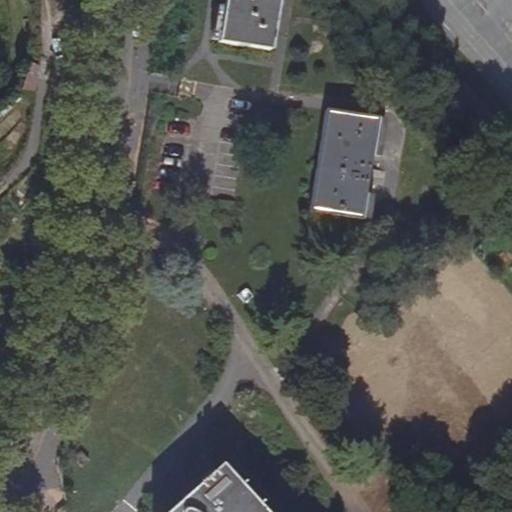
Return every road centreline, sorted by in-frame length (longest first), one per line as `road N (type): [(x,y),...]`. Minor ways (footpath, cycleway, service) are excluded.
road 1 (residential): [(0,492),(107,71),(112,0)]
road 2 (track): [(42,0),(46,48),(26,166),(0,190)]
